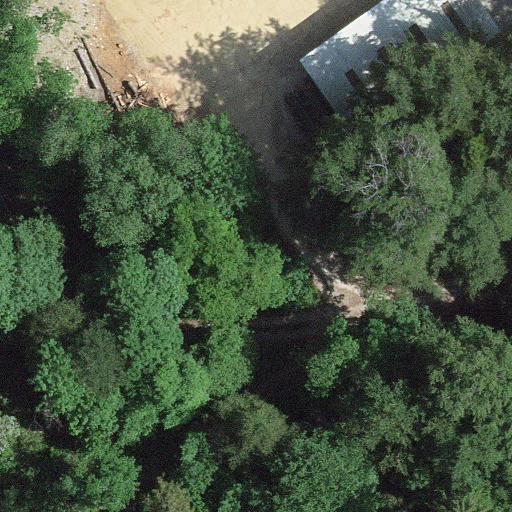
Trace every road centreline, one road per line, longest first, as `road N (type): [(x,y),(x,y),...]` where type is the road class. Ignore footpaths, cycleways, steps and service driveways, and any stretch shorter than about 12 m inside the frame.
road 1 (track): [(120,511),(203,434),(348,351),(396,310),(511,267)]
road 2 (track): [(396,310),(169,341),(0,338)]
